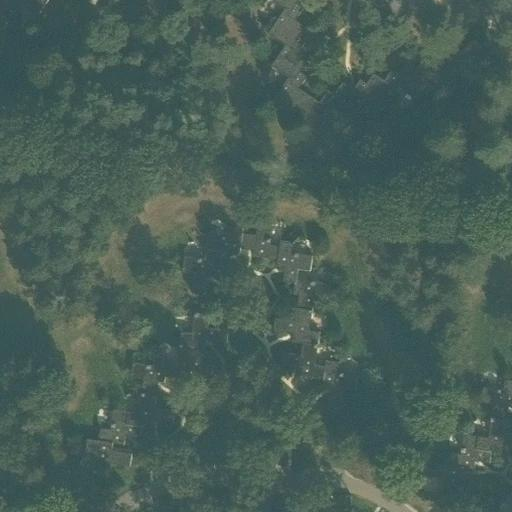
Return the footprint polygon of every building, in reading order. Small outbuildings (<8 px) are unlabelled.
[(7,0),(7,1),(4,0),(0,0),(0,28),(4,31),(20,7),(37,18),(49,0),(7,0)] [(52,0),(68,11),(74,0),(52,0)] [(289,51),(296,40),(303,30),(293,23),(302,9),(295,5),(298,0),(269,0),(284,10),(282,13),(268,35),(284,47),(289,51)] [(289,51),(284,47),(283,49),(270,69),(287,80),(270,105),(293,120),(308,98),(298,90),(307,77),(300,72),(307,61),(297,55),(303,45),(296,40),(289,51)] [(437,56),(430,66),(423,76),(428,80),(429,79),(446,90),(461,68),(478,80),(497,52),(485,44),(481,50),(471,43),(464,53),(457,49),(447,63),(437,56)] [(423,76),(430,66),(423,61),(417,71),(407,64),(399,75),(392,70),(383,84),(373,77),(366,87),(359,98),(364,101),(364,100),(382,112),(397,90),(398,87),(415,99),(427,82),(428,80),(423,76)] [(319,105),(308,98),(293,120),(316,136),(332,111),(349,122),(364,101),(359,98),(366,87),(359,82),(352,92),(342,85),(335,96),(328,91),(319,105)] [(255,238),(241,236),(240,249),(253,250),(252,259),(277,262),(278,249),(269,247),(272,227),(256,225),(255,238)] [(239,257),(240,249),(241,236),(242,231),(229,229),(227,240),(207,237),(205,251),(219,253),(217,268),(228,270),(230,256),(239,257)] [(278,249),(277,262),(276,269),(284,270),(282,284),(294,286),(296,270),(309,272),(311,258),(291,255),(293,245),(279,243),(278,249)] [(215,279),(217,268),(219,253),(205,251),(204,262),(184,259),(182,274),(194,276),(191,296),(204,298),(207,278),(215,279)] [(308,283),(309,272),(296,270),(294,286),(292,296),(301,297),(299,311),(312,312),(313,299),(326,301),(328,285),(308,283)] [(178,348),(194,350),(204,352),(205,344),(226,347),(228,334),(207,331),(210,313),(195,310),(191,336),(180,335),(178,348)] [(309,332),(312,312),(299,311),(296,310),(295,323),(274,320),(273,332),(293,335),(292,344),(302,345),(317,347),(319,334),(309,332)] [(317,347),(302,345),(301,357),(281,354),(279,366),(299,369),(298,378),(323,381),(324,368),(315,366),(317,347)] [(192,362),(194,350),(178,348),(176,367),(166,366),(164,379),(189,383),(190,374),(210,377),(212,365),(192,362)] [(140,395),(153,397),(155,384),(163,385),(164,379),(166,366),(167,360),(153,358),(152,368),(132,365),(130,380),(142,382),(140,395)] [(324,368),(323,381),(322,387),(330,389),(327,409),(340,410),(343,390),(355,392),(357,377),(337,374),(339,364),(325,362),(324,368)] [(493,407),(491,420),(503,422),(505,409),(511,409),(511,383),(504,382),(502,393),(482,390),(480,405),(493,407)] [(137,415),(127,414),(126,427),(140,429),(140,430),(150,431),(151,423),(171,426),(173,413),(153,410),(155,398),(153,397),(140,395),(137,415)] [(138,441),(140,430),(140,429),(126,427),(127,414),(112,412),(109,432),(99,430),(97,443),(111,445),(111,446),(122,448),(124,439),(138,441)] [(488,440),(478,439),(477,451),(491,453),(491,454),(501,456),(502,447),(511,448),(511,435),(504,435),(506,422),(503,422),(491,420),(488,440)] [(489,466),(491,454),(491,453),(477,451),(478,439),(463,437),(460,457),(450,455),(448,468),(462,470),(462,471),(473,472),(475,464),(489,466)] [(110,453),(111,446),(111,445),(97,443),(86,441),(84,454),(94,456),(91,476),(106,478),(108,466),(128,469),(130,456),(110,453)] [(461,478),(462,471),(462,470),(448,468),(437,466),(435,479),(445,481),(442,501),(458,503),(459,491),(480,494),(481,481),(461,478)]
